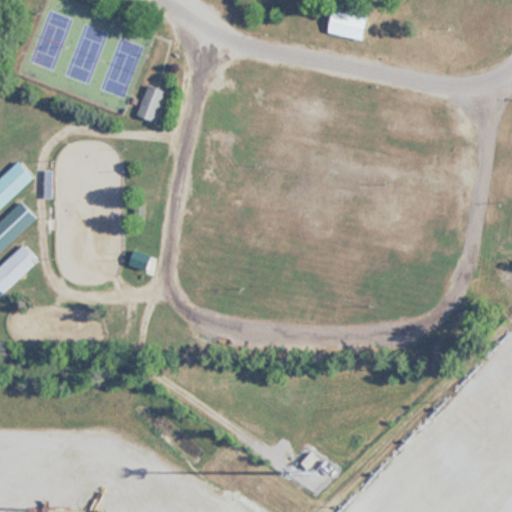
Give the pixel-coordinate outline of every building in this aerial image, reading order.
[(366,39),(371,16),(335,9),(330,32),(366,39)] [(137,114),(154,122),(168,92),(151,84),(137,114)] [(0,209),(34,177),(19,161),(0,179),(0,209)] [(0,253),(39,217),(24,202),(0,223),(0,253)] [(0,268),(0,297),(40,262),(25,246),(0,268)]
